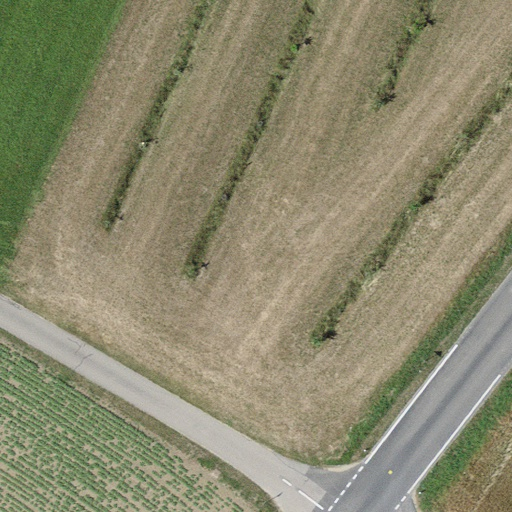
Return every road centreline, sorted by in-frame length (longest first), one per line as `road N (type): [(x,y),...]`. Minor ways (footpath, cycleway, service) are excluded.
road 1 (residential): [(0,312),(234,448),(327,511)]
road 2 (tertiary): [(359,511),(511,317)]
